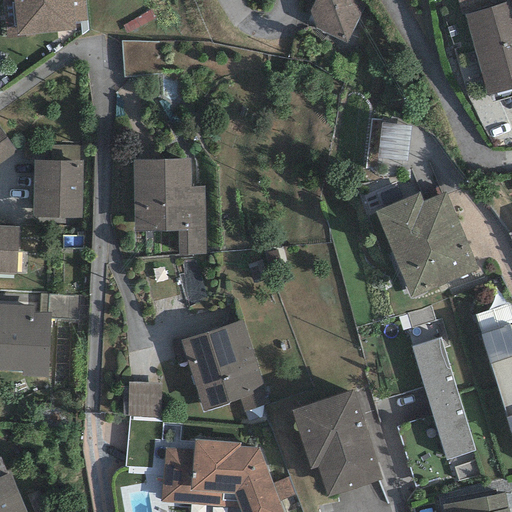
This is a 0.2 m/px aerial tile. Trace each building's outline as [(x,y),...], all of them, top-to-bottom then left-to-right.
[(13,0),(17,36),(75,31),(74,22),(86,21),(84,0),(13,0)] [(313,0),(308,12),(315,29),(346,44),(360,14),(354,0),(313,0)] [(488,0),(456,0),(460,16),(464,14),(492,6),(488,0)] [(511,19),(507,2),(492,6),(464,14),(486,95),(511,88),(511,19)] [(410,126),(381,124),(377,159),(407,162),(410,126)] [(0,164),(17,152),(0,129),(0,164)] [(50,146),(50,161),(79,161),(79,146),(50,146)] [(190,160),(132,160),(133,232),(178,231),(178,256),(205,255),(204,187),(190,187),(190,160)] [(32,161),(32,218),(81,219),(82,161),(79,161),(50,161),(32,161)] [(478,270),(446,193),(423,202),(420,193),(374,212),(411,298),(478,270)] [(0,273),(16,274),(18,226),(0,225),(0,273)] [(40,292),(39,313),(50,314),(50,319),(78,321),(80,295),(40,292)] [(0,370),(22,371),(22,376),(48,377),(50,319),(50,314),(39,313),(33,313),(33,306),(0,304),(0,370)] [(242,321),(180,340),(203,411),(240,399),(244,412),(269,405),(242,321)] [(479,335),(497,390),(511,385),(511,333),(509,325),(479,335)] [(411,348),(428,404),(457,395),(440,339),(411,348)] [(160,384),(128,382),(126,416),(159,418),(160,384)] [(511,385),(497,390),(511,435),(511,385)] [(382,480),(353,391),(291,411),(310,470),(317,468),(326,498),(382,480)] [(475,451),(457,395),(428,404),(446,460),(475,451)] [(259,448),(240,447),(241,443),(194,439),(194,450),(165,447),(159,503),(238,507),(239,511),(283,511),(279,501),(273,484),(259,448)] [(0,511),(26,511),(10,473),(0,476),(0,511)] [(288,478),(273,484),(279,501),(295,495),(288,478)] [(508,511),(505,493),(441,505),(442,511),(508,511)]
